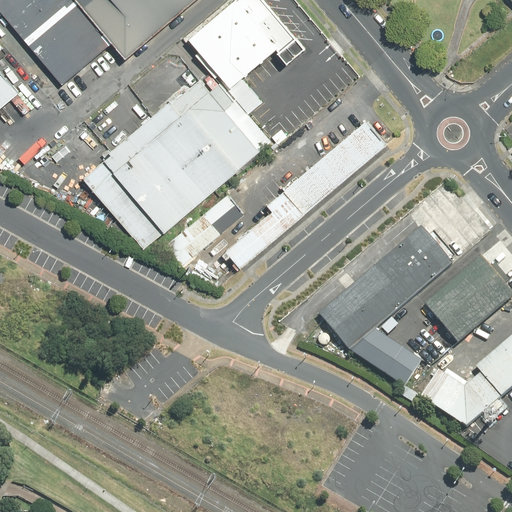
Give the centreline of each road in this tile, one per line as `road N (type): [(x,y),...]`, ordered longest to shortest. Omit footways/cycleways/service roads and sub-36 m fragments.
road 1 (unclassified): [(511,502),(362,400),(221,334)]
road 2 (residential): [(431,147),(221,334)]
road 3 (unclassified): [(221,334),(0,211)]
road 4 (tertiary): [(434,112),(339,0)]
